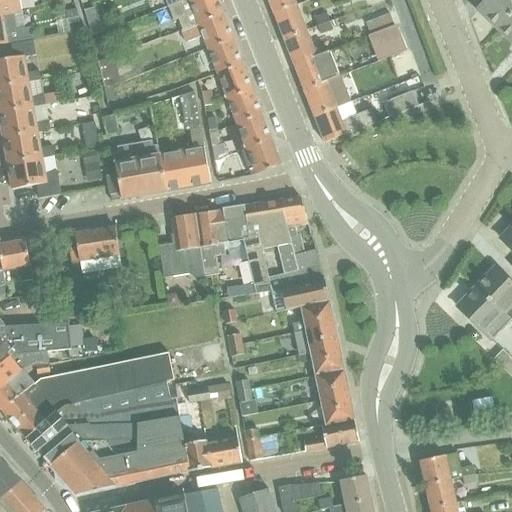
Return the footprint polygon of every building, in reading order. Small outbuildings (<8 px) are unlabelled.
[(0,0),(0,15),(6,14),(14,13),(22,12),(19,0),(0,0)] [(217,0),(180,0),(168,5),(169,6),(174,20),(178,19),(181,28),(198,21),(223,12),(217,0)] [(292,0),(267,0),(273,14),(295,6),(292,0)] [(511,0),(485,0),(477,8),(497,27),(511,11),(511,0)] [(295,6),(273,14),(283,40),(305,32),(295,6)] [(95,7),(83,11),(90,35),(102,32),(95,7)] [(511,11),(497,27),(511,41),(511,11)] [(198,21),(181,28),(186,41),(202,35),(208,48),(233,38),(223,12),(198,21)] [(6,14),(0,15),(0,44),(19,41),(32,38),(30,26),(17,29),(14,13),(6,14)] [(318,26),(330,22),(327,13),(315,18),(318,26)] [(369,34),(393,25),(388,13),(364,22),(369,34)] [(44,18),(46,32),(64,30),(62,15),(44,18)] [(332,27),(330,22),(318,26),(321,35),(333,30),(332,27)] [(377,59),(407,47),(397,23),(393,25),(369,34),(368,35),(377,59)] [(305,32),(283,40),(293,65),(315,57),(305,32)] [(108,34),(93,38),(97,54),(113,50),(108,34)] [(242,62),(233,38),(208,48),(217,72),(242,62)] [(24,56),(36,54),(33,40),(11,44),(13,58),(0,59),(0,86),(29,82),(40,80),(39,71),(27,73),(24,56)] [(104,88),(113,85),(110,72),(118,69),(114,55),(98,62),(104,88)] [(316,60),(315,57),(293,65),(303,91),(325,82),(337,78),(328,55),(316,60)] [(242,62),(217,72),(227,98),(252,88),(242,62)] [(57,89),(78,87),(77,72),(56,73),(57,89)] [(325,82),(303,91),(313,117),(335,108),(347,104),(337,78),(325,82)] [(45,105),(43,96),(32,98),(29,82),(0,86),(0,112),(33,107),(45,105)] [(113,85),(104,88),(108,102),(116,100),(113,85)] [(252,88),(227,98),(237,122),(262,113),(252,88)] [(202,93),(204,105),(212,104),(210,91),(202,93)] [(178,132),(201,127),(194,92),(172,99),(178,132)] [(383,103),(389,118),(417,107),(411,92),(383,103)] [(57,111),(84,110),(83,97),(57,98),(57,111)] [(0,126),(2,138),(38,132),(49,130),(48,121),(36,123),(33,107),(0,112),(0,126)] [(335,108),(313,117),(323,143),(345,134),(375,123),(371,111),(341,123),(335,108)] [(271,138),(262,113),(237,122),(246,147),(271,138)] [(103,118),(107,135),(119,132),(115,116),(103,118)] [(207,119),(209,131),(218,130),(215,116),(207,119)] [(96,122),(83,124),(86,138),(99,135),(97,127),(96,122)] [(209,131),(212,149),(220,145),(218,130),(209,131)] [(54,155),(52,147),(41,149),(38,132),(2,138),(7,163),(42,157),(54,155)] [(246,147),(241,149),(250,173),(255,170),(256,172),(256,173),(281,163),(276,150),(271,138),(246,147)] [(118,174),(122,199),(145,195),(167,190),(160,154),(159,154),(157,146),(153,146),(152,141),(117,147),(118,153),(114,153),(116,162),(118,174)] [(220,145),(212,149),(214,161),(229,156),(223,144),(220,145)] [(182,150),(160,154),(167,190),(190,186),(211,182),(204,146),(182,150)] [(97,150),(83,152),(86,166),(99,163),(97,150)] [(61,195),(59,182),(57,172),(45,174),(42,157),(7,163),(11,189),(36,185),(38,199),(61,195)] [(118,174),(107,176),(111,200),(122,199),(118,174)] [(297,198),(279,201),(287,227),(291,243),(294,254),(298,271),(301,283),(324,278),(314,250),(304,252),(298,233),(296,234),(295,225),(309,223),(301,197),(297,198)] [(279,201),(244,206),(248,233),(257,231),(261,249),(277,246),(284,275),(298,271),(294,254),(291,243),(287,227),(279,201)] [(244,206),(223,209),(228,244),(223,244),(224,251),(238,248),(240,261),(248,259),(253,284),(255,290),(256,294),(270,292),(270,290),(271,290),(268,278),(261,249),(257,231),(248,233),(244,206)] [(228,244),(223,209),(195,213),(200,246),(206,277),(219,275),(216,257),(225,256),(224,251),(223,244),(228,244)] [(206,277),(200,246),(195,213),(172,217),(176,244),(159,247),(164,278),(189,274),(194,279),(206,277)] [(511,225),(500,238),(511,250),(511,225)] [(77,246),(73,246),(75,261),(80,260),(82,275),(120,269),(118,254),(114,229),(114,226),(74,232),(75,234),(77,246)] [(26,239),(0,244),(0,254),(3,271),(17,269),(20,284),(34,281),(26,239)] [(511,284),(494,267),(475,287),(500,311),(509,320),(511,316),(511,284)] [(284,275),(268,278),(271,290),(270,290),(270,292),(284,289),(284,287),(301,283),(298,271),(284,275)] [(324,278),(301,283),(284,287),(284,289),(270,292),(275,312),(301,306),(302,305),(328,300),(324,278)] [(475,287),(456,307),(491,339),(497,333),(509,320),(500,311),(475,287)] [(178,295),(166,297),(168,309),(180,307),(178,295)] [(334,325),(328,300),(302,305),(301,306),(304,322),(292,324),(294,333),(306,331),(334,325)] [(82,302),(73,303),(74,314),(83,313),(82,302)] [(225,322),(221,306),(208,309),(212,325),(225,322)] [(225,322),(236,320),(234,308),(223,310),(225,322)] [(0,365),(11,355),(13,355),(48,352),(67,350),(71,349),(71,346),(70,323),(40,325),(5,327),(0,326),(0,365)] [(306,331),(294,333),(298,354),(338,346),(334,325),(306,331)] [(229,345),(241,343),(239,332),(227,334),(229,345)] [(96,338),(84,339),(85,353),(98,352),(96,338)] [(243,353),(241,343),(229,345),(231,355),(243,353)] [(343,369),(338,346),(298,354),(299,364),(313,361),(315,375),(343,369)] [(71,349),(67,350),(69,359),(78,358),(77,348),(71,349)] [(511,376),(511,359),(501,349),(493,358),(511,376)] [(0,387),(22,368),(23,370),(31,367),(35,367),(49,365),(48,352),(11,355),(0,365),(0,387)] [(34,383),(3,410),(26,437),(53,412),(56,410),(59,408),(62,407),(67,405),(131,390),(173,379),(168,352),(40,377),(34,383)] [(49,365),(35,367),(36,375),(50,374),(49,365)] [(257,367),(249,369),(250,376),(258,374),(257,367)] [(23,370),(22,368),(0,387),(0,406),(3,410),(34,383),(23,370)] [(348,394),(343,369),(315,375),(321,399),(348,394)] [(238,391),(249,389),(247,378),(236,380),(238,391)] [(53,412),(26,437),(38,451),(67,426),(82,424),(86,423),(93,423),(119,424),(137,423),(180,416),(176,398),(170,399),(166,381),(131,390),(67,405),(62,407),(59,408),(56,410),(53,412)] [(207,387),(209,398),(230,395),(228,383),(207,387)] [(209,398),(207,387),(197,389),(199,400),(209,398)] [(199,400),(197,389),(187,390),(189,402),(199,400)] [(251,399),(249,389),(238,391),(239,401),(251,399)] [(348,394),(321,399),(325,423),(326,424),(354,418),(348,394)] [(491,398),(472,401),(474,411),(493,407),(491,398)] [(78,441),(51,465),(77,495),(156,477),(155,473),(189,466),(182,431),(180,418),(180,416),(137,423),(137,439),(119,439),(87,439),(85,442),(83,439),(80,443),(78,441)] [(190,416),(180,418),(182,431),(192,429),(190,416)] [(326,424),(325,423),(321,424),(324,437),(303,441),(305,451),(324,448),(358,441),(354,418),(326,424)] [(67,426),(38,451),(51,465),(78,441),(80,443),(83,439),(85,442),(87,439),(119,439),(137,439),(137,423),(119,424),(93,423),(86,423),(82,424),(67,426)] [(246,440),(259,438),(257,428),(244,431),(246,440)] [(192,429),(182,431),(189,466),(190,470),(211,467),(207,442),(206,440),(194,442),(192,429)] [(259,438),(246,440),(250,461),(262,458),(270,457),(280,455),(279,448),(277,434),(259,438)] [(207,442),(211,467),(241,462),(237,437),(207,442)] [(450,480),(461,477),(474,475),(472,467),(460,469),(457,453),(419,461),(424,485),(450,480)] [(0,498),(1,499),(21,482),(22,481),(0,456),(0,498)] [(346,504),(371,499),(366,475),(341,480),(346,504)] [(474,475),(461,477),(463,486),(476,483),(474,475)] [(456,504),(450,480),(424,485),(430,509),(456,504)] [(496,498),(511,493),(511,481),(493,487),(496,498)] [(45,511),(47,510),(21,482),(1,499),(0,498),(0,506),(5,511),(45,511)] [(294,500),(320,497),(319,484),(291,487),(291,486),(279,488),(283,511),(291,511),(297,511),(294,500)] [(223,511),(218,487),(212,487),(185,493),(188,511),(223,511)] [(243,511),(276,511),(269,489),(239,498),(243,511)] [(188,511),(185,493),(154,500),(156,511),(188,511)] [(332,507),(330,498),(317,501),(319,510),(329,508),(332,507)] [(373,511),(371,499),(346,504),(332,507),(329,508),(330,511),(373,511)] [(156,511),(154,500),(126,505),(127,511),(156,511)]
